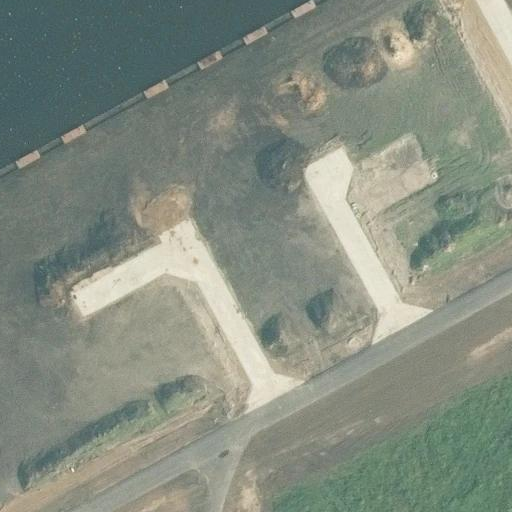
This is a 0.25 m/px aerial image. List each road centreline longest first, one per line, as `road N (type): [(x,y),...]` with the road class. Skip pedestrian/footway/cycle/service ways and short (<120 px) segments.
road 1 (residential): [(280,407),(189,242),(81,301)]
road 2 (residential): [(315,166),(406,342)]
road 3 (tertiary): [(241,431),(92,511)]
road 4 (tertiary): [(406,342),(280,407)]
road 5 (tertiary): [(511,285),(406,342)]
